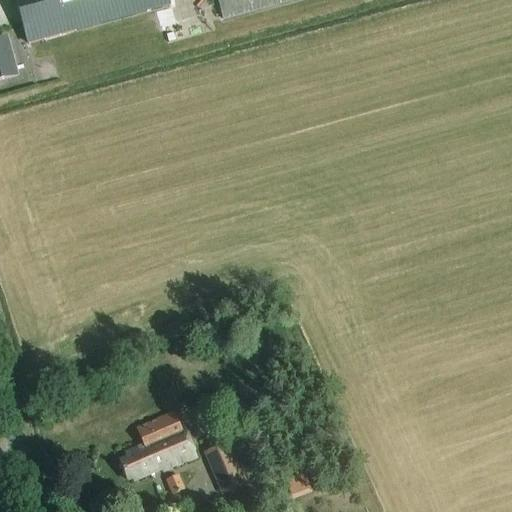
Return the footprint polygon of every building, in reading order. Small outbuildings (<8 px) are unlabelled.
[(166,0),(15,0),(29,48),(169,8),(166,0)] [(215,0),(222,23),(303,0),(215,0)] [(0,81),(16,77),(5,39),(0,40),(0,81)] [(122,456),(124,461),(118,463),(126,483),(131,481),(132,483),(159,471),(161,474),(195,459),(183,429),(167,436),(159,420),(136,430),(144,446),(122,456)] [(203,456),(221,498),(248,486),(241,470),(250,466),(244,452),(233,457),(228,445),(203,456)] [(304,473),(284,479),(292,502),(311,495),(304,473)] [(178,477),(165,483),(171,498),(184,492),(178,477)]
